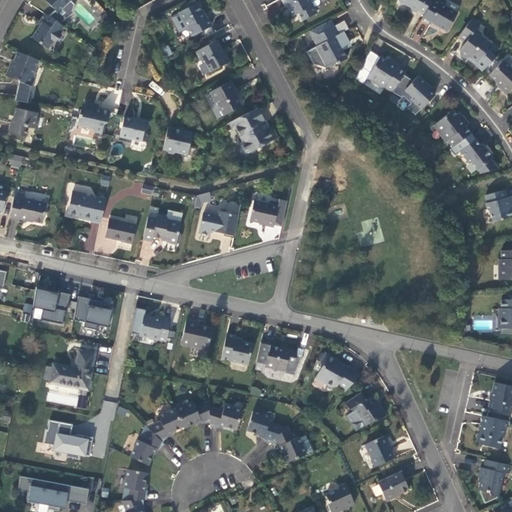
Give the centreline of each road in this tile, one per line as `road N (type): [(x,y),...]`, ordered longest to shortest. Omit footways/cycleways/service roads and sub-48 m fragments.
road 1 (residential): [(237,0),(313,144),(295,244)]
road 2 (residential): [(511,147),(468,94),(359,0)]
road 3 (residential): [(147,283),(295,244)]
road 4 (residential): [(0,246),(147,283)]
road 5 (residential): [(385,341),(444,464)]
road 6 (residential): [(147,283),(277,315)]
